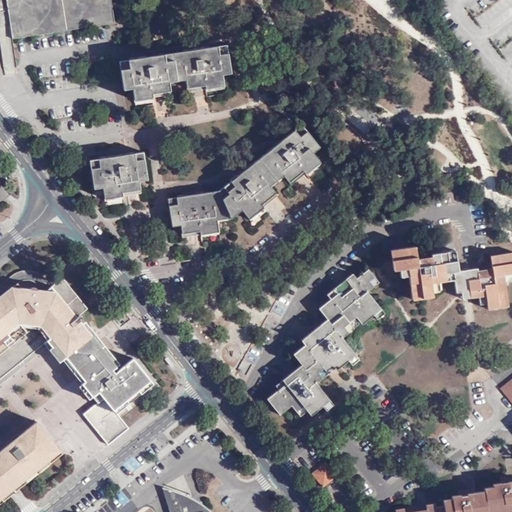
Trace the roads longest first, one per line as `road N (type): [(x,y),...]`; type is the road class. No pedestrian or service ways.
road 1 (residential): [(59,200),(206,387)]
road 2 (residential): [(206,387),(54,511)]
road 3 (residential): [(206,387),(308,511)]
road 4 (unknown): [(0,402),(25,391),(47,401),(109,467)]
